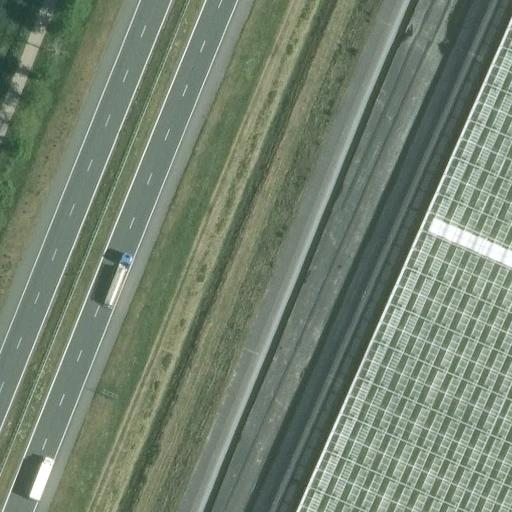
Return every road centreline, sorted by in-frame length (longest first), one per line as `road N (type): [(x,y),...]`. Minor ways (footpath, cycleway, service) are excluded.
road 1 (track): [(122,511),(332,0)]
road 2 (motorway): [(18,511),(222,0)]
road 3 (motorway): [(157,0),(0,393)]
road 4 (unclassified): [(0,136),(53,0)]
